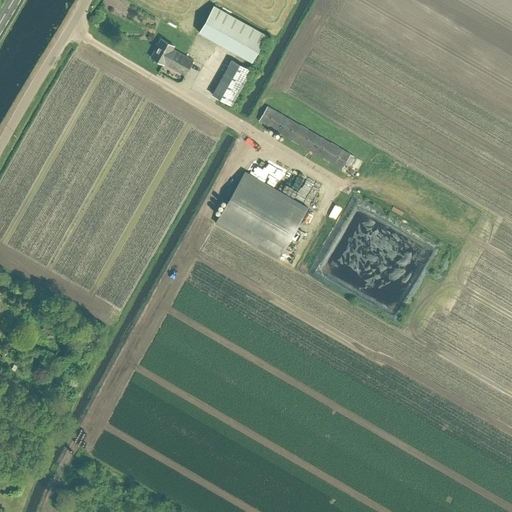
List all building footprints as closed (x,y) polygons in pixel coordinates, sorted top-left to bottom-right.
[(198,33),(251,63),(266,37),(213,6),(198,33)] [(161,39),(151,57),(163,63),(165,60),(171,64),(169,67),(182,74),(184,75),(193,60),(191,59),(172,48),(173,46),(161,39)] [(231,105),(250,70),(233,60),(213,95),(231,105)] [(107,85),(117,89),(120,79),(110,75),(108,80),(107,85)] [(353,156),(267,106),(257,122),(263,126),(264,124),(345,170),(353,156)] [(297,243),(303,232),(296,228),(308,207),(245,171),(215,223),(278,259),(290,238),(297,243)]
